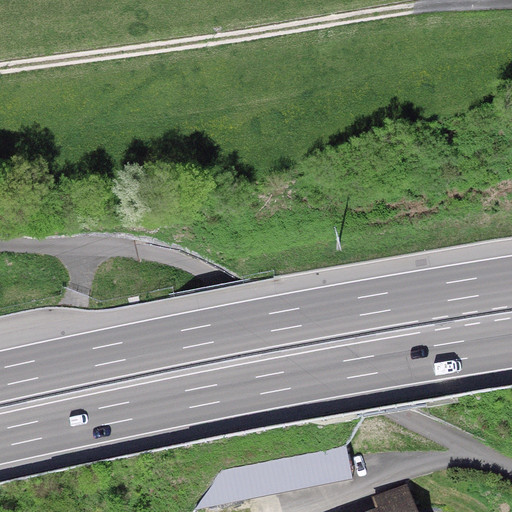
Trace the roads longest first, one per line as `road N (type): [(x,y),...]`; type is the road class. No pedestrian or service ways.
road 1 (residential): [(0,244),(121,247),(201,268),(398,411),(511,469)]
road 2 (motorway): [(0,439),(511,342)]
road 3 (motorway): [(511,280),(0,376)]
road 4 (track): [(0,67),(439,4),(511,1)]
